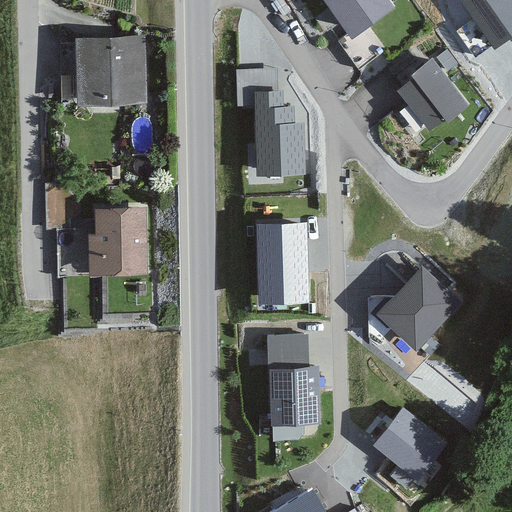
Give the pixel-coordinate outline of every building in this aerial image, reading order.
[(391,0),(320,0),(348,38),(340,44),(359,69),(387,49),(373,31),(400,12),(391,0)] [(511,0),(471,0),(496,34),(511,22),(511,0)] [(140,40),(79,39),(77,107),(141,108),(140,40)] [(237,95),(252,95),(252,60),(238,59),(237,95)] [(396,95),(429,136),(444,123),(447,127),(469,108),(433,64),(396,95)] [(282,91),(255,94),(257,176),(306,177),(303,125),(292,125),(291,106),(282,108),(282,91)] [(149,208),(97,209),(99,237),(88,238),(92,278),(151,276),(149,208)] [(307,226),(255,228),(259,310),(311,307),(307,226)] [(460,305),(421,262),(378,316),(417,352),(460,305)] [(318,376),(272,376),(272,425),(318,425),(318,376)] [(448,443),(402,406),(372,447),(425,487),(448,443)] [(325,511),(313,489),(278,511),(325,511)]
